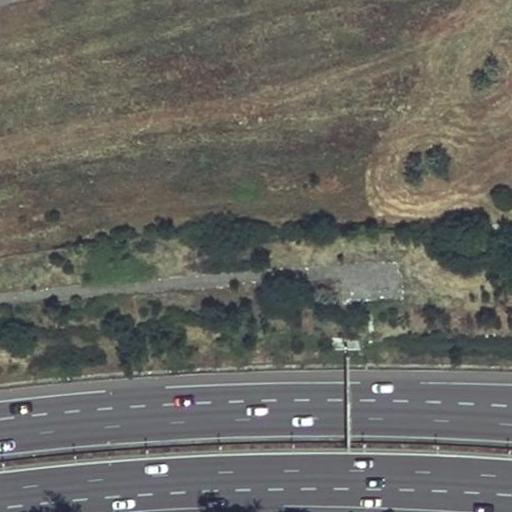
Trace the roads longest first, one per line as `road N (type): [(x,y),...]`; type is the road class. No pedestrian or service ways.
road 1 (motorway): [(0,499),(298,479),(511,487)]
road 2 (motorway): [(511,425),(232,422),(0,438)]
